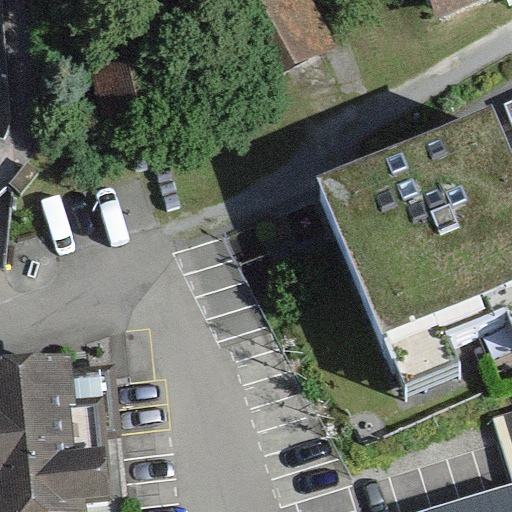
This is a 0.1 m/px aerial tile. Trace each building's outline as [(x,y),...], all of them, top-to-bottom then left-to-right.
[(314,0),(263,0),(294,72),(337,54),(314,0)] [(412,0),(420,15),(450,0),(412,0)] [(371,362),(511,306),(511,239),(471,137),(307,201),(371,362)] [(0,366),(0,511),(10,511),(81,505),(67,360),(0,366)] [(287,501),(290,511),(511,511),(511,445),(508,432),(287,501)]
